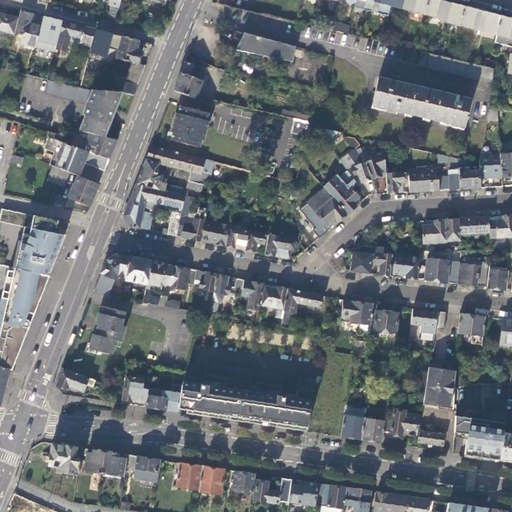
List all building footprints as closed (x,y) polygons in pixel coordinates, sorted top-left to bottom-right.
[(373,1),(369,0),(366,0),(365,7),(371,9),(373,1)] [(390,5),(391,0),(373,0),(373,1),(371,9),(371,11),(388,16),(390,5)] [(407,10),(409,0),(391,0),(390,5),(407,10)] [(424,14),(427,0),(409,0),(407,10),(424,14)] [(441,19),(445,2),(437,0),(436,0),(427,0),(424,14),(441,19)] [(120,4),(110,2),(106,16),(116,19),(120,4)] [(459,25),(463,7),(454,4),(445,2),(441,19),(441,20),(459,25)] [(477,30),(482,12),(471,9),(463,7),(459,25),(477,30)] [(40,28),(42,23),(31,20),(33,13),(20,10),(18,17),(15,31),(21,32),(19,42),(36,46),(40,28)] [(15,31),(18,17),(0,12),(0,28),(15,32),(15,31)] [(496,34),(501,17),(491,14),(482,12),(477,30),(496,34)] [(62,21),(44,16),(42,23),(40,28),(36,46),(54,51),(62,21)] [(511,47),(511,19),(511,20),(501,17),(496,34),(494,42),(511,47)] [(92,42),(95,29),(62,21),(54,51),(57,52),(58,49),(65,51),(70,35),(80,37),(79,42),(91,45),(92,42)] [(332,22),(330,30),(346,34),(349,26),(332,22)] [(122,91),(135,94),(141,79),(147,64),(140,62),(143,51),(137,49),(139,41),(95,29),(92,42),(105,46),(106,43),(114,46),(113,49),(117,51),(116,56),(131,61),(124,80),(120,90),(122,91)] [(291,61),(295,47),(243,33),(235,50),(291,61)] [(432,54),(422,51),(418,66),(428,68),(432,54)] [(432,54),(428,68),(492,83),(494,69),(432,54)] [(193,65),(185,61),(184,64),(176,83),(173,91),(195,99),(201,82),(189,77),(191,71),(193,65)] [(15,65),(7,62),(6,69),(14,71),(15,65)] [(189,77),(201,82),(204,75),(191,71),(189,77)] [(48,73),(46,79),(50,80),(58,82),(60,76),(48,73)] [(473,99),(375,77),(371,92),(375,92),(371,106),(463,127),(466,117),(469,118),(473,99)] [(58,82),(50,80),(47,92),(88,102),(91,89),(80,88),(58,82)] [(114,112),(122,91),(120,90),(111,91),(103,90),(93,90),(88,102),(86,107),(83,113),(85,114),(89,116),(92,118),(87,132),(104,136),(106,131),(103,129),(105,124),(107,125),(108,124),(113,114),(114,112)] [(171,140),(200,147),(202,139),(204,140),(210,113),(180,105),(177,113),(175,112),(173,120),(170,132),(173,133),(171,140)] [(496,110),(488,109),(486,121),(496,120),(496,110)] [(92,118),(89,116),(83,131),(84,132),(87,132),(92,118)] [(315,123),(294,119),(291,133),(307,137),(315,123)] [(84,161),(105,170),(110,158),(84,150),(60,141),(63,136),(64,133),(61,131),(59,134),(50,131),(44,147),(53,151),(48,164),(52,165),(70,172),(78,175),(81,167),(84,161)] [(84,150),(110,158),(114,148),(117,139),(104,136),(87,132),(84,132),(83,137),(87,138),(84,150)] [(151,146),(145,161),(159,164),(190,172),(188,181),(203,184),(204,180),(205,177),(201,175),(202,172),(210,174),(213,161),(151,146)] [(351,148),(341,155),(347,165),(349,165),(351,168),(355,175),(358,173),(363,182),(372,178),(361,154),(357,156),(351,148)] [(363,148),(355,151),(357,156),(361,154),(372,178),(381,174),(385,174),(385,173),(384,156),(378,159),(375,153),(367,157),(363,148)] [(499,153),(480,154),(479,162),(479,171),(479,177),(500,176),(499,154),(499,153)] [(511,153),(499,154),(500,176),(500,177),(507,177),(507,180),(511,179),(511,153)] [(448,162),(448,156),(436,154),(437,163),(448,162)] [(23,158),(13,155),(11,161),(15,162),(22,164),(23,158)] [(341,155),(339,156),(348,170),(351,168),(349,165),(347,165),(341,155)] [(479,177),(479,171),(468,171),(468,160),(448,156),(448,162),(449,176),(449,189),(462,189),(480,187),(479,177)] [(159,164),(145,161),(141,172),(136,185),(157,190),(164,191),(166,185),(159,183),(161,175),(156,174),(159,164)] [(70,172),(52,165),(46,179),(64,186),(70,172)] [(437,169),(408,171),(409,192),(422,191),(439,190),(438,176),(437,169)] [(337,174),(322,186),(324,189),(335,201),(337,199),(348,213),(354,208),(356,206),(353,203),(359,198),(352,189),(358,184),(348,170),(339,177),(337,174)] [(209,181),(210,174),(202,172),(201,175),(205,177),(204,180),(209,181)] [(406,172),(385,173),(385,174),(387,193),(397,193),(403,192),(402,187),(406,186),(406,183),(406,172)] [(69,196),(91,205),(95,194),(99,183),(78,175),(75,183),(74,183),(69,196)] [(442,190),(449,189),(449,176),(438,176),(439,190),(442,190)] [(201,191),(203,184),(188,181),(186,187),(201,191)] [(157,190),(136,185),(133,193),(129,203),(154,208),(155,202),(157,190)] [(181,188),(166,185),(164,191),(184,196),(186,196),(188,190),(181,189),(181,188)] [(338,222),(346,215),(335,201),(324,189),(308,203),(327,226),(335,219),(338,222)] [(157,190),(155,202),(182,208),(184,196),(164,191),(157,190)] [(191,197),(186,196),(184,196),(182,208),(181,214),(180,215),(187,217),(191,197)] [(353,203),(356,206),(362,201),(359,198),(353,203)] [(154,208),(129,203),(126,210),(124,216),(129,226),(149,230),(154,208)] [(187,217),(180,215),(176,236),(188,238),(200,240),(204,220),(207,209),(199,207),(198,213),(196,212),(194,218),(187,217)] [(2,208),(0,216),(0,221),(28,227),(30,227),(33,215),(2,208)] [(167,234),(176,236),(180,215),(181,214),(172,212),(167,234)] [(16,259),(15,267),(50,275),(66,234),(56,233),(57,220),(33,215),(30,227),(28,227),(20,260),(16,259)] [(511,215),(500,216),(488,217),(489,232),(489,238),(511,236),(511,215)] [(459,234),(489,232),(488,217),(469,218),(458,219),(459,234)] [(459,240),(459,234),(458,219),(448,220),(438,220),(433,221),(434,224),(422,225),(423,243),(459,240)] [(229,227),(229,225),(204,220),(200,240),(212,243),(225,245),(229,227)] [(245,249),(249,231),(229,227),(225,245),(231,247),(245,249)] [(266,234),(249,231),(245,249),(248,250),(255,251),(256,242),(264,244),(266,234)] [(280,256),(289,258),(291,250),(293,249),(295,241),(293,240),(285,237),(268,234),(264,253),(274,255),(274,254),(280,256)] [(371,263),(372,247),(372,246),(361,245),(360,249),(354,249),(354,251),(352,251),(350,271),(357,272),(370,273),(371,263)] [(381,274),(389,275),(392,251),(382,250),(382,248),(372,247),(371,263),(378,264),(377,274),(381,274)] [(416,278),(419,257),(395,254),(392,273),(406,275),(406,277),(416,278)] [(126,278),(130,257),(125,256),(117,255),(105,260),(100,274),(93,291),(108,294),(114,280),(117,280),(118,276),(126,278)] [(142,260),(130,257),(126,278),(125,280),(146,284),(150,261),(142,260)] [(459,263),(459,261),(427,257),(424,279),(438,281),(456,283),(459,263)] [(158,263),(150,261),(146,284),(142,302),(157,306),(159,296),(161,284),(166,264),(158,263)] [(478,265),(459,263),(456,283),(472,285),(484,286),(485,286),(487,263),(478,262),(478,265)] [(176,267),(166,264),(161,284),(167,285),(170,286),(184,289),(186,283),(188,269),(176,267)] [(0,367),(12,370),(50,275),(15,267),(12,267),(0,313),(0,367)] [(201,272),(188,269),(186,283),(193,285),(194,279),(200,281),(198,289),(209,291),(207,301),(204,300),(202,312),(209,314),(212,301),(217,275),(201,272)] [(506,271),(488,269),(485,286),(494,287),(504,288),(506,271)] [(241,294),(244,280),(236,279),(234,287),(227,286),(229,277),(221,276),(217,275),(212,301),(219,303),(223,300),(224,294),(232,295),(233,293),(241,294)] [(256,283),(244,280),(241,294),(241,295),(250,297),(248,308),(258,311),(264,284),(256,283)] [(288,289),(278,287),(277,289),(266,287),(262,305),(284,309),(288,289)] [(284,309),(284,311),(289,312),(294,313),(297,303),(319,307),(322,296),(309,293),(288,289),(284,309)] [(157,306),(182,309),(183,304),(166,302),(167,297),(159,296),(157,306)] [(340,322),(370,325),(372,304),(352,302),(343,300),(340,322)] [(216,315),(219,303),(212,301),(209,314),(216,315)] [(90,349),(113,354),(117,339),(122,341),(125,327),(121,326),(125,311),(103,306),(100,318),(95,334),(93,334),(92,338),(90,349)] [(373,330),(395,333),(398,313),(389,312),(389,309),(380,308),(379,311),(375,311),(373,330)] [(412,309),(410,325),(420,326),(419,333),(431,334),(431,331),(435,331),(435,329),(437,311),(425,310),(412,309)] [(284,311),(280,326),(285,327),(289,312),(284,311)] [(445,312),(437,311),(435,329),(443,330),(445,312)] [(471,315),(459,314),(457,333),(482,336),(484,317),(471,315)] [(511,319),(502,319),(499,344),(511,344),(511,319)] [(375,343),(356,340),(354,349),(374,352),(375,343)] [(396,347),(375,343),(374,352),(373,358),(394,361),(396,347)] [(253,370),(206,363),(204,376),(251,383),(253,370)] [(0,367),(0,405),(0,406),(13,375),(14,371),(12,370),(0,367)] [(453,371),(428,367),(423,402),(452,406),(453,371)] [(67,369),(63,368),(56,386),(67,390),(69,387),(83,392),(87,383),(94,386),(96,380),(67,369)] [(284,375),(258,371),(256,384),(282,388),(284,375)] [(122,399),(146,402),(149,380),(144,379),(144,378),(126,375),(122,399)] [(163,409),(177,411),(183,386),(173,384),(172,392),(156,389),(158,378),(155,377),(150,376),(149,380),(146,402),(145,406),(163,409)] [(314,379),(300,377),(298,390),(312,392),(314,379)] [(183,386),(177,411),(184,412),(193,414),(196,397),(210,399),(208,412),(214,413),(213,417),(218,417),(222,418),(223,414),(229,415),(229,419),(245,421),(246,418),(253,419),(252,422),(262,424),(262,420),(269,421),(269,425),(274,426),(287,428),(288,417),(298,419),(300,409),(310,410),(311,400),(276,394),(275,400),(272,399),(273,394),(266,393),(265,396),(242,393),(242,390),(211,385),(211,388),(208,388),(208,385),(184,381),(183,386)] [(193,414),(207,416),(208,412),(210,399),(196,397),(193,414)] [(307,430),(310,410),(300,409),(298,419),(288,417),(287,428),(292,428),(292,425),(298,426),(298,429),(307,430)] [(385,421),(383,431),(391,432),(390,433),(402,435),(402,432),(416,434),(418,416),(405,413),(405,411),(394,409),(392,419),(385,418),(385,421)] [(492,411),(492,415),(467,412),(466,417),(504,423),(505,412),(492,411)] [(364,418),(344,415),(341,436),(361,439),(364,418)] [(466,417),(454,415),(454,432),(467,434),(464,454),(499,459),(503,432),(504,423),(466,417)] [(380,420),(364,418),(361,439),(382,442),(383,431),(385,421),(380,420)] [(434,444),(442,445),(444,435),(430,433),(425,432),(419,431),(417,441),(428,443),(428,446),(434,447),(434,444)] [(511,433),(503,432),(499,459),(511,461),(511,433)] [(58,471),(77,474),(80,457),(75,456),(76,447),(64,445),(51,443),(48,464),(58,466),(58,471)] [(104,451),(93,449),(93,453),(87,452),(84,470),(101,472),(104,451)] [(104,451),(101,472),(124,475),(126,466),(127,458),(114,456),(115,452),(104,451)] [(127,458),(126,466),(135,468),(133,479),(157,482),(161,459),(143,457),(127,454),(127,458)] [(189,463),(180,462),(176,485),(199,489),(203,465),(189,463)] [(199,489),(199,491),(221,494),(224,469),(213,467),(203,465),(199,489)] [(240,471),(235,470),(232,489),(251,493),(254,473),(240,471)] [(292,479),(282,477),(280,492),(267,491),(268,481),(256,479),(253,499),(278,502),(278,500),(283,501),(283,504),(288,505),(289,501),(292,483),(292,479)] [(292,483),(289,501),(314,504),(317,482),(311,482),(305,481),(304,486),(292,483)] [(324,483),(321,505),(329,506),(342,508),(343,508),(347,487),(337,485),(324,483)] [(353,509),(352,511),(367,511),(371,490),(361,489),(347,487),(343,508),(353,509)] [(392,494),(376,491),(374,511),(380,511),(406,511),(409,496),(392,494)] [(427,511),(429,499),(419,497),(409,496),(406,511),(427,511)] [(447,502),(445,511),(486,511),(487,508),(467,505),(447,502)]
